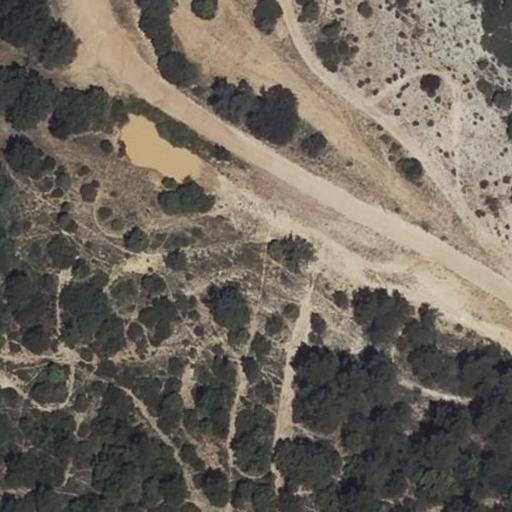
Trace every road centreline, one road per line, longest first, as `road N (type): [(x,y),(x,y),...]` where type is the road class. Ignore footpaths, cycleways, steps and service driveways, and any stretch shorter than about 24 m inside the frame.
road 1 (track): [(511,304),(138,86),(93,34),(79,0)]
road 2 (track): [(283,0),(310,57),(407,140),(511,260)]
